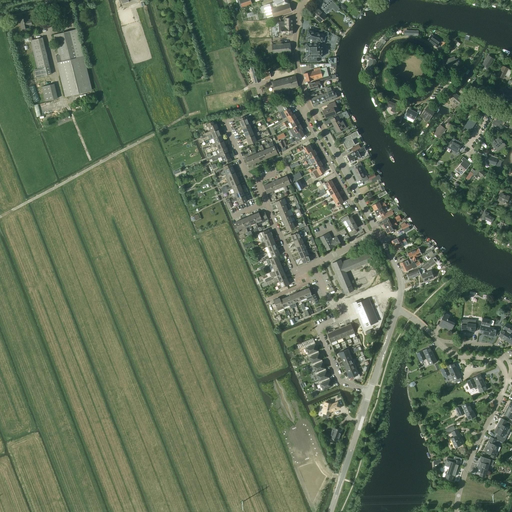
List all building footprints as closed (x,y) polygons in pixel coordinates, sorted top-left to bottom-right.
[(287,0),(273,0),(274,2),(270,4),(269,4),(263,5),(263,6),(260,7),(263,18),(272,16),(273,17),(291,12),(287,0)] [(310,12),(311,12),(317,18),(316,19),(320,22),(325,15),(315,6),(310,12)] [(27,18),(20,20),(22,29),(29,28),(28,26),(32,25),(31,19),(27,20),(27,18)] [(280,27),(279,27),(279,32),(279,34),(281,33),(281,35),(287,35),(287,36),(291,36),(291,35),(293,34),(292,18),(285,18),(285,20),(284,20),(284,22),(280,22),(280,27)] [(54,35),(58,55),(55,55),(65,96),(91,90),(83,56),(84,56),(77,29),(54,35)] [(310,39),(309,44),(317,44),(318,41),(321,42),(323,35),(327,36),(328,33),(321,29),(321,31),(316,30),(315,32),(312,32),(312,31),(309,30),(309,31),(308,31),(308,30),(308,31),(306,37),(306,38),(310,39)] [(430,34),(426,39),(437,47),(441,42),(430,34)] [(380,49),(387,40),(388,39),(389,38),(388,37),(387,36),(386,37),(384,35),(376,46),(380,49)] [(52,74),(43,37),(30,40),(37,68),(34,69),(36,78),(52,74)] [(455,39),(448,48),(451,50),(452,50),(453,50),(455,47),(454,46),(457,42),(458,41),(455,39)] [(286,55),(285,53),(291,52),(290,43),(272,44),(273,54),(279,53),(280,56),(286,55)] [(317,44),(309,44),(306,44),(306,49),(306,52),(306,56),(306,57),(307,57),(307,61),(307,62),(308,62),(318,62),(318,61),(318,57),(322,57),(322,47),(319,47),(319,44),(317,44)] [(489,56),(485,62),(488,63),(485,67),(488,68),(494,59),(489,56)] [(454,57),(450,58),(451,61),(446,62),(448,66),(450,66),(451,69),(460,65),(459,63),(459,62),(458,58),(455,59),(454,57)] [(373,70),(375,60),(369,58),(369,60),(367,68),(373,70)] [(256,66),(256,65),(250,67),(255,83),(260,82),(257,69),(259,69),(258,65),(256,66)] [(509,69),(502,65),(497,76),(503,79),(509,69)] [(305,82),(319,78),(322,78),(322,77),(329,76),(326,67),(320,68),(320,67),(314,69),(314,70),(312,71),(303,74),(305,82)] [(295,76),(272,82),(274,93),(298,86),(295,76)] [(320,84),(319,81),(309,84),(311,90),(319,88),(318,85),(320,84)] [(41,87),(45,101),(56,99),(53,84),(41,87)] [(28,87),(34,103),(40,101),(34,85),(28,87)] [(503,92),(502,93),(508,96),(511,97),(511,90),(505,88),(504,89),(503,92)] [(334,90),(332,91),(327,92),(330,100),(337,97),(334,90)] [(463,99),(456,93),(450,100),(457,106),(463,99)] [(262,98),(264,104),(274,102),(272,96),(262,98)] [(313,106),(321,103),(318,96),(310,99),(313,106)] [(480,104),(472,99),(470,102),(478,108),(480,104)] [(395,113),(399,105),(387,100),(385,105),(392,108),(390,111),(395,113)] [(322,110),(325,118),(336,114),(334,109),(337,108),(335,102),(327,105),(328,108),(322,110)] [(426,106),(421,114),(429,120),(434,112),(426,106)] [(283,119),(287,117),(292,114),(289,108),(287,109),(284,111),(283,110),(279,112),(283,119)] [(405,115),(414,120),(417,113),(408,109),(405,115)] [(293,113),(292,114),(287,117),(290,122),(297,118),(293,113)] [(332,123),(331,123),(337,133),(345,128),(342,121),(340,122),(338,119),(343,117),(341,113),(334,116),(335,117),(330,120),(332,123)] [(493,121),(503,126),(506,120),(496,115),(493,121)] [(252,121),(249,122),(247,118),(246,116),(240,119),(240,120),(239,121),(241,127),(251,123),(251,124),(253,124),(252,121)] [(469,119),(464,127),(470,131),(475,123),(472,121),(473,119),(470,117),(469,119)] [(293,128),(299,124),(297,118),(290,122),(293,128)] [(216,130),(219,129),(216,123),(214,124),(213,121),(207,123),(210,131),(209,132),(210,133),(216,130)] [(252,129),(250,125),(251,124),(251,123),(241,127),(244,133),(252,129)] [(301,130),(303,129),(299,124),(293,128),(289,130),(292,135),(293,134),(296,133),(301,130)] [(440,124),(435,131),(441,136),(446,129),(440,124)] [(216,137),(221,135),(219,129),(216,130),(210,133),(209,132),(207,133),(208,135),(211,134),(213,138),(216,137)] [(254,134),(252,129),(244,133),(246,139),(255,135),(256,136),(258,135),(257,133),(254,134)] [(293,134),(292,135),(297,142),(300,140),(299,138),(304,136),(301,130),(296,133),(293,134)] [(346,149),(355,145),(352,139),(359,135),(357,131),(341,139),(346,149)] [(214,143),(214,144),(216,144),(224,141),(221,135),(216,137),(213,138),(215,142),(214,143)] [(255,137),(256,136),(255,135),(246,139),(249,145),(257,141),(255,137)] [(449,140),(447,145),(448,146),(458,151),(461,145),(460,145),(458,144),(459,141),(451,137),(450,140),(449,140)] [(490,144),(495,149),(503,142),(499,137),(490,144)] [(218,149),(218,150),(226,146),(224,141),(216,144),(214,144),(214,143),(212,144),(213,147),(213,148),(215,148),(217,147),(218,149)] [(266,144),(268,148),(272,156),(277,154),(277,152),(279,151),(276,145),(270,148),(268,144),(266,144)] [(304,147),(307,153),(312,150),(309,144),(304,147)] [(219,156),(228,152),(226,146),(218,150),(215,151),(217,156),(219,155),(219,156)] [(266,158),(262,149),(263,148),(262,147),(260,148),(261,151),(257,153),(260,161),(266,158)] [(364,147),(347,156),(350,162),(353,161),(357,159),(361,157),(359,154),(366,150),(364,147)] [(272,156),(268,148),(264,150),(263,148),(262,149),(266,158),(272,156)] [(307,160),(310,159),(310,158),(317,155),(314,149),(312,150),(307,153),(304,155),(305,158),(302,160),(304,162),(307,160)] [(217,156),(218,158),(221,157),(224,165),(232,161),(231,158),(228,152),(219,156),(219,155),(217,156)] [(254,163),(250,154),(251,154),(251,152),(248,153),(249,156),(243,159),(246,165),(248,164),(248,166),(254,163)] [(260,161),(257,153),(252,155),(251,154),(250,154),(254,163),(260,161)] [(310,159),(313,164),(320,160),(317,155),(310,158),(310,159)] [(498,159),(487,155),(485,162),(499,167),(502,161),(498,159)] [(320,160),(313,164),(316,169),(321,166),(323,165),(320,160)] [(463,161),(456,170),(461,175),(469,166),(463,161)] [(356,168),(354,169),(359,179),(361,179),(363,182),(368,180),(366,175),(366,176),(364,171),(362,172),(359,167),(362,165),(360,162),(354,165),(356,168)] [(223,179),(225,178),(223,175),(225,175),(226,176),(235,172),(233,166),(232,166),(231,163),(223,166),(225,169),(222,170),(222,172),(223,175),(221,176),(222,177),(221,178),(222,179),(223,179)] [(313,171),(311,172),(315,179),(321,176),(320,174),(325,172),(321,166),(316,169),(313,171)] [(481,177),(484,173),(481,171),(482,171),(478,167),(472,175),(476,178),(478,175),(481,177)] [(225,178),(227,182),(230,181),(238,178),(235,172),(226,176),(225,175),(223,175),(225,178)] [(299,172),(290,177),(293,182),(302,177),(299,172)] [(287,176),(281,178),(285,187),(283,188),(284,190),(287,188),(286,185),(292,183),(289,176),(287,177),(287,176)] [(240,184),(238,178),(230,181),(227,182),(229,187),(230,186),(231,188),(240,184)] [(285,187),(281,178),(275,181),(278,188),(283,187),(283,188),(285,187)] [(324,183),(327,189),(334,185),(331,180),(324,183)] [(275,181),(269,183),(273,192),(272,192),(272,194),(275,193),(274,190),(278,188),(275,181)] [(299,181),(294,184),(298,191),(303,188),(299,181)] [(273,192),(269,183),(263,185),(267,193),(271,191),(272,192),(273,192)] [(229,190),(233,189),(234,193),(242,190),(240,184),(231,188),(230,186),(229,187),(228,187),(229,190)] [(331,195),(337,191),(334,185),(327,189),(331,195)] [(242,190),(234,193),(236,196),(233,197),(234,199),(235,198),(235,199),(245,195),(242,190)] [(337,191),(331,195),(334,200),(340,197),(337,191)] [(501,192),(497,200),(506,204),(510,196),(501,192)] [(233,199),(234,201),(237,200),(239,205),(247,201),(245,195),(235,199),(235,198),(234,199),(233,199)] [(331,202),(328,203),(330,206),(335,203),(337,206),(343,202),(340,197),(334,200),(331,202)] [(275,202),(277,207),(285,204),(283,198),(275,202)] [(374,211),(386,204),(384,202),(380,204),(379,201),(371,205),(374,211)] [(288,204),(285,205),(285,204),(277,207),(280,213),(288,210),(286,207),(289,206),(288,204)] [(386,204),(374,211),(377,216),(380,214),(381,216),(385,214),(385,213),(383,209),(387,206),(386,204)] [(385,213),(385,214),(387,217),(388,216),(389,216),(393,213),(394,213),(396,212),(394,209),(391,210),(385,213)] [(280,216),(281,220),(290,216),(288,210),(280,213),(281,216),(280,216)] [(484,211),(484,212),(480,219),(484,221),(485,219),(491,223),(494,218),(488,215),(489,213),(484,211)] [(259,212),(253,215),(257,224),(255,224),(256,227),(259,225),(263,223),(262,222),(264,222),(263,220),(265,219),(267,218),(265,212),(262,213),(259,214),(259,212)] [(255,223),(255,224),(257,224),(253,215),(247,217),(250,225),(255,223)] [(292,215),(290,216),(281,220),(282,219),(283,222),(282,222),(283,225),(292,222),(291,218),(293,218),(292,215)] [(348,226),(355,222),(352,217),(349,218),(348,215),(340,219),(342,223),(346,221),(348,226)] [(328,217),(311,226),(312,228),(323,223),(328,220),(329,220),(331,219),(330,216),(328,217)] [(247,217),(241,219),(245,228),(243,229),(244,231),(247,230),(246,227),(250,225),(247,217)] [(395,221),(390,223),(387,218),(382,221),(383,223),(382,224),(384,229),(396,223),(395,221)] [(236,233),(239,232),(239,230),(243,228),(243,229),(245,228),(241,219),(235,222),(236,225),(233,226),(235,231),(236,233)] [(510,223),(501,219),(499,224),(498,227),(504,230),(505,228),(507,229),(510,223)] [(307,225),(306,223),(305,220),(302,221),(303,223),(298,225),(299,228),(307,225)] [(294,221),(292,222),(283,225),(284,226),(284,225),(287,231),(295,228),(293,224),(295,223),(294,221)] [(358,227),(355,222),(348,226),(351,231),(348,233),(350,236),(357,232),(355,229),(358,227)] [(397,225),(396,223),(384,229),(387,234),(394,230),(393,227),(397,225)] [(262,242),(265,241),(273,237),(270,232),(269,232),(268,229),(258,233),(262,242)] [(293,241),(305,236),(302,230),(299,232),(299,231),(291,235),(293,241)] [(332,239),(329,232),(320,237),(327,251),(334,247),(333,246),(340,243),(337,236),(332,239)] [(305,236),(293,241),(296,246),(304,243),(301,238),(305,236)] [(405,239),(408,238),(406,236),(399,239),(398,237),(391,241),(393,245),(405,239)] [(267,247),(275,244),(273,237),(265,241),(267,247)] [(405,239),(393,245),(396,250),(403,246),(402,243),(406,241),(408,239),(408,238),(405,239)] [(306,249),(304,243),(296,246),(298,252),(306,249)] [(270,252),(278,249),(275,244),(267,247),(270,252)] [(401,268),(413,262),(412,262),(418,259),(417,257),(421,255),(418,248),(407,253),(410,258),(399,264),(401,268)] [(272,258),(277,256),(280,255),(278,249),(270,252),(272,258)] [(308,255),(306,249),(298,252),(301,258),(308,255)] [(370,259),(367,251),(361,254),(365,263),(372,260),(372,258),(370,259)] [(308,255),(301,258),(303,264),(311,261),(309,257),(311,256),(310,254),(308,255)] [(365,263),(361,254),(356,256),(359,264),(357,264),(358,266),(365,263)] [(277,256),(272,258),(269,259),(272,265),(280,262),(277,256)] [(436,262),(433,258),(427,262),(431,266),(436,262)] [(272,265),(274,271),(283,267),(282,267),(280,262),(272,265)] [(414,265),(413,262),(401,268),(403,272),(413,267),(412,266),(414,265)] [(418,269),(413,271),(415,277),(420,275),(422,278),(423,278),(424,281),(434,278),(431,271),(425,273),(424,271),(425,270),(430,267),(427,263),(423,266),(423,267),(422,267),(418,269)] [(344,265),(335,269),(337,274),(346,270),(344,265)] [(274,271),(277,277),(285,273),(284,273),(286,272),(285,272),(284,271),(285,270),(283,267),(274,271)] [(348,275),(346,270),(337,274),(339,279),(348,275)] [(413,271),(406,274),(407,274),(409,279),(412,278),(413,279),(415,278),(415,277),(413,271)] [(378,272),(373,275),(378,284),(383,282),(378,272)] [(287,279),(285,273),(277,277),(279,282),(287,279)] [(348,275),(339,279),(341,284),(350,280),(348,275)] [(373,275),(368,277),(372,287),(378,284),(373,275)] [(365,286),(367,289),(372,287),(368,277),(362,280),(365,286)] [(289,284),(287,279),(279,282),(280,285),(277,286),(278,289),(279,289),(280,292),(288,288),(287,286),(289,284)] [(350,280),(341,284),(343,288),(352,284),(350,280)] [(352,284),(343,288),(345,293),(354,289),(352,284)] [(316,298),(313,290),(310,291),(309,287),(303,290),(306,298),(309,297),(314,299),(316,298)] [(354,289),(345,293),(347,298),(356,294),(354,289)] [(306,298),(303,290),(297,292),(300,300),(306,298)] [(300,300),(297,292),(295,293),(294,292),(291,294),(295,302),(300,300)] [(289,305),(295,302),(291,294),(291,295),(286,297),(289,305)] [(276,308),(282,305),(280,299),(279,297),(273,300),(276,308)] [(283,307),(289,305),(286,297),(280,299),(282,305),(283,307)] [(368,300),(355,304),(362,323),(375,319),(368,300)] [(444,327),(451,331),(455,323),(448,320),(450,315),(444,312),(438,326),(444,328),(444,327)] [(498,329),(496,329),(496,328),(489,327),(491,320),(482,318),(479,333),(494,337),(495,335),(497,336),(498,329)] [(461,325),(460,331),(470,332),(470,331),(475,332),(475,330),(477,330),(478,324),(475,324),(476,320),(467,319),(467,320),(462,320),(461,325)] [(345,325),(349,336),(355,333),(351,323),(345,325)] [(511,330),(511,326),(506,323),(498,336),(511,345),(511,344),(511,334),(510,334),(511,330)] [(343,338),(349,336),(345,325),(339,328),(343,338)] [(337,341),(343,338),(339,328),(333,330),(337,341)] [(331,343),(337,341),(333,330),(327,333),(331,343)] [(307,351),(308,353),(317,350),(316,346),(315,346),(313,341),(303,345),(303,346),(304,345),(305,348),(304,348),(304,349),(305,348),(306,352),(307,351)] [(437,362),(430,347),(416,354),(419,362),(426,359),(429,365),(437,362)] [(341,358),(351,354),(349,349),(339,352),(339,353),(340,356),(341,357),(341,358)] [(311,360),(312,362),(320,359),(321,359),(319,354),(318,355),(316,351),(317,350),(308,353),(308,354),(307,354),(308,357),(308,358),(308,357),(310,361),(311,360)] [(343,363),(353,359),(351,354),(341,358),(342,361),(343,362),(343,363)] [(314,369),(315,371),(324,368),(325,368),(323,363),(322,364),(320,359),(312,362),(310,363),(311,363),(312,366),(313,370),(314,369)] [(345,368),(355,364),(353,359),(343,363),(344,366),(345,367),(345,368)] [(454,362),(440,369),(443,377),(450,374),(453,381),(461,377),(454,362)] [(355,364),(345,368),(346,371),(347,373),(357,369),(355,364)] [(318,378),(319,380),(327,377),(328,377),(326,372),(325,373),(324,368),(315,371),(314,372),(316,375),(315,375),(316,375),(317,379),(318,378)] [(360,377),(357,369),(347,373),(348,376),(349,378),(353,376),(354,379),(353,379),(354,379),(360,377)] [(481,374),(466,381),(470,389),(476,386),(479,393),(487,389),(481,374)] [(329,388),(329,387),(332,386),(330,381),(329,382),(327,377),(319,380),(318,381),(319,384),(321,387),(322,387),(323,389),(326,388),(326,389),(329,388)] [(511,401),(506,409),(503,415),(511,419),(511,401)] [(331,404),(325,402),(322,413),(330,414),(330,412),(340,407),(338,402),(331,404)] [(469,402),(455,408),(458,416),(465,414),(468,420),(476,416),(469,402)] [(501,418),(498,423),(494,432),(503,437),(507,428),(504,427),(507,421),(501,418)] [(333,440),(338,442),(342,429),(338,428),(337,429),(333,427),(329,438),(334,439),(333,440)] [(457,429),(451,432),(453,437),(450,438),(455,448),(464,443),(457,429)] [(497,452),(495,451),(498,445),(495,444),(497,439),(490,437),(484,451),(491,454),(490,456),(495,458),(497,452)] [(458,470),(461,461),(461,459),(455,456),(453,459),(447,457),(444,465),(449,467),(446,474),(445,478),(451,480),(453,476),(455,477),(457,469),(458,470)] [(481,456),(479,462),(476,471),(486,474),(489,465),(492,466),(494,460),(481,456)]
